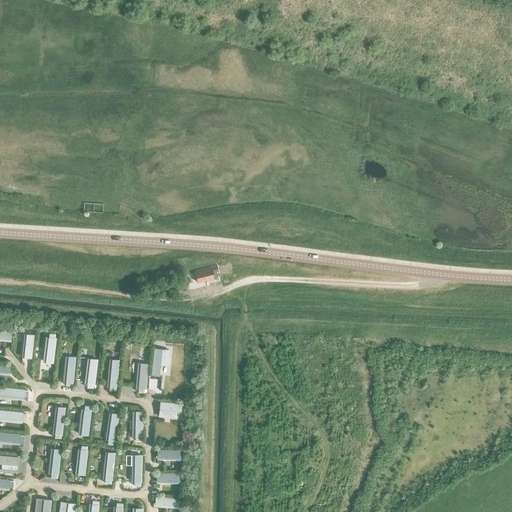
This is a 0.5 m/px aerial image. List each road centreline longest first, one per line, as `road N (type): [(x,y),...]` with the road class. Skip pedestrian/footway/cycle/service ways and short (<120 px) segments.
road 1 (tertiary): [(511,279),(0,232)]
road 2 (track): [(441,274),(421,284),(250,280),(202,297),(170,298),(0,281)]
